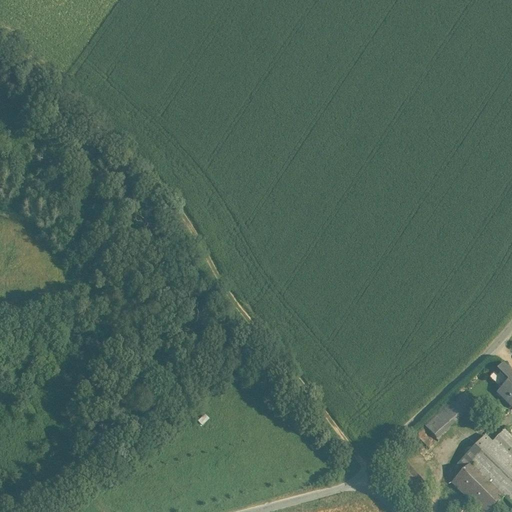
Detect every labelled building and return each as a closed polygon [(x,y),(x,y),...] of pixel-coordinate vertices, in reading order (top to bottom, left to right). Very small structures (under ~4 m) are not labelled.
[(511,374),(503,366),(489,379),(500,390),(496,394),(511,410),(511,374)] [(476,407),(462,394),(456,401),(467,412),(469,414),(476,407)] [(454,398),(424,425),(436,439),(467,412),(456,401),(454,398)] [(511,438),(504,431),(492,443),(511,463),(511,438)] [(457,465),(464,471),(451,483),(479,511),(491,511),(505,498),(511,505),(511,463),(492,443),(485,437),(474,447),(457,465)] [(429,490),(403,460),(388,473),(414,503),(429,490)] [(414,503),(388,473),(383,477),(409,507),(414,503)]
